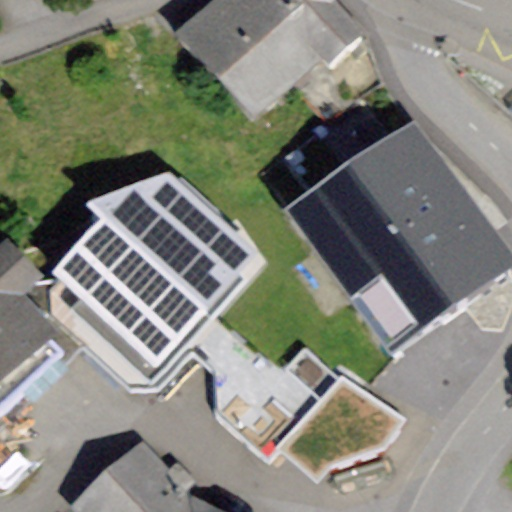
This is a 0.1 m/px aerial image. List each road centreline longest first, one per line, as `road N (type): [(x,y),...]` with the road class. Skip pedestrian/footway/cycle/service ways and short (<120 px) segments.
road 1 (residential): [(397,0),(430,89),(511,158)]
road 2 (residential): [(511,358),(440,470),(425,511)]
